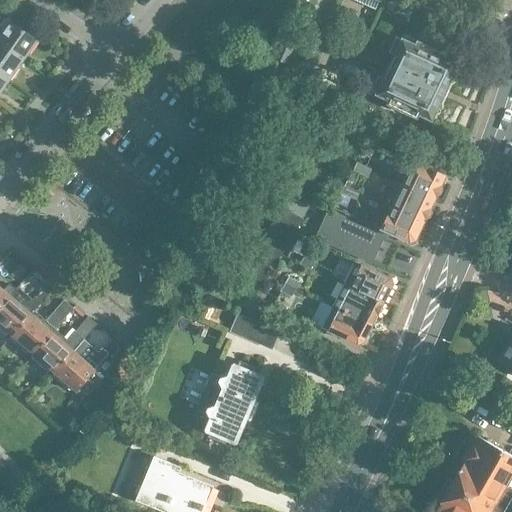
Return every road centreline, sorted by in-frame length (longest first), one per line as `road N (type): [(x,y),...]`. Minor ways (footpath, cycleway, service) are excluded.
road 1 (primary): [(338,511),(511,118)]
road 2 (residential): [(0,194),(111,59)]
